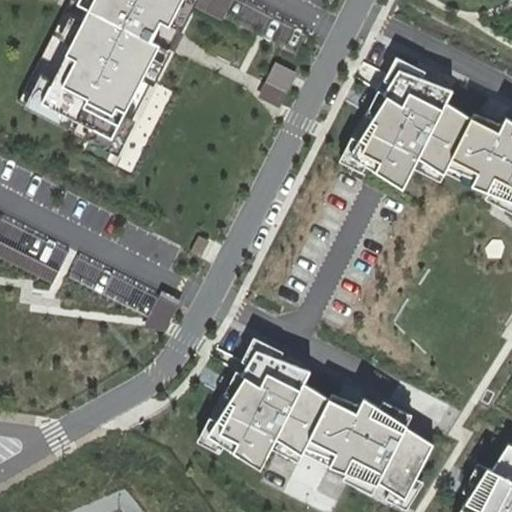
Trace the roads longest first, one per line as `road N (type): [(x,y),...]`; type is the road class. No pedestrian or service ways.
road 1 (residential): [(210,298),(360,0)]
road 2 (residential): [(210,298),(0,194)]
road 3 (residential): [(55,439),(152,381),(189,340),(210,298)]
